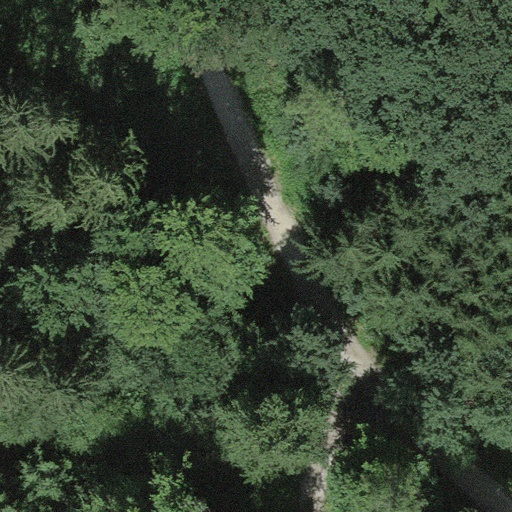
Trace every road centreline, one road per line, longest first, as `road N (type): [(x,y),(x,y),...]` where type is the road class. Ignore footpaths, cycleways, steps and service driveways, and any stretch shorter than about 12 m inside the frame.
road 1 (track): [(187,0),(320,355),(473,511)]
road 2 (track): [(320,355),(305,511)]
